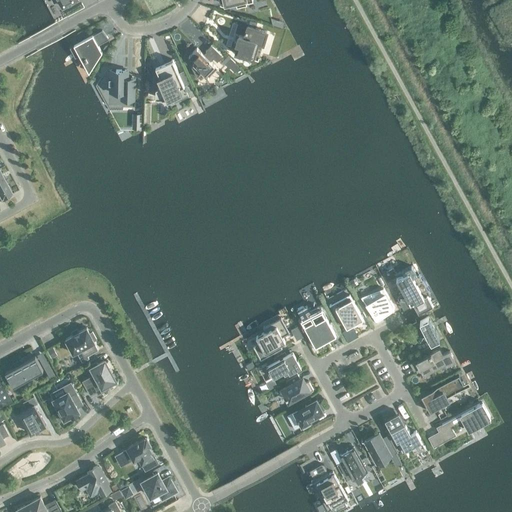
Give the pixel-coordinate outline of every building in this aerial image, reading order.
[(236,44),(238,44),(235,54),(253,59),(258,42),(263,44),(267,32),(259,29),(259,28),(257,27),(257,28),(248,26),(246,30),(245,32),(246,32),(244,37),(239,35),(236,44)] [(102,30),(70,48),(72,51),(73,51),(76,57),(75,57),(75,58),(83,54),(85,57),(84,57),(86,61),(87,61),(91,68),(102,52),(98,46),(109,40),(102,30)] [(197,48),(189,56),(195,62),(193,64),(194,65),(192,67),(196,78),(197,77),(202,72),(208,78),(218,68),(211,62),(213,59),(217,62),(221,58),(210,47),(206,51),(207,52),(204,55),(197,48)] [(226,63),(227,64),(231,67),(235,63),(231,59),(226,63)] [(173,60),(156,67),(160,77),(157,78),(161,86),(156,88),(155,98),(166,98),(167,100),(187,91),(173,60)] [(111,62),(111,70),(109,70),(109,77),(111,77),(110,85),(122,85),(122,92),(134,93),(134,71),(127,70),(127,62),(111,62)] [(0,170),(0,195),(1,197),(11,192),(0,170)] [(411,266),(402,271),(404,275),(396,279),(411,305),(413,304),(418,313),(433,305),(427,296),(424,298),(413,278),(417,276),(411,266)] [(378,319),(394,308),(384,289),(383,289),(374,293),(364,302),(367,305),(367,306),(375,319),(376,319),(377,319),(378,319)] [(336,308),(333,310),(339,321),(342,319),(347,327),(347,328),(357,323),(358,325),(364,321),(350,295),(349,295),(349,296),(341,300),(343,303),(335,308),(336,308)] [(307,307),(297,312),(305,325),(304,326),(306,329),(307,329),(316,345),(325,340),(324,338),(334,333),(335,336),(336,335),(330,324),(329,325),(322,312),(322,313),(321,310),(311,316),(307,307)] [(431,343),(440,338),(429,317),(420,321),(431,343)] [(253,346),(260,360),(282,348),(280,345),(285,342),(282,337),(289,333),(281,318),(263,327),(266,332),(256,337),(259,342),(253,346)] [(66,339),(65,339),(66,340),(73,353),(73,354),(74,353),(76,352),(82,362),(89,358),(88,356),(98,350),(94,342),(95,342),(94,341),(96,339),(92,332),(90,334),(87,329),(87,328),(86,328),(80,332),(80,331),(79,332),(78,332),(78,333),(74,335),(74,334),(74,335),(73,335),(72,336),(66,339)] [(297,328),(291,332),(294,337),(300,334),(297,328)] [(53,348),(49,350),(48,350),(52,357),(57,354),(53,348)] [(431,353),(411,364),(414,371),(420,367),(424,374),(445,362),(447,364),(454,360),(449,351),(442,355),(439,349),(431,353)] [(301,367),(293,352),(267,366),(273,378),(283,373),(285,377),(301,367)] [(43,370),(35,356),(5,372),(12,384),(13,386),(41,371),(43,370)] [(103,387),(110,383),(111,384),(112,384),(112,385),(113,385),(114,385),(114,384),(115,384),(116,384),(116,383),(117,382),(117,381),(117,380),(116,379),(113,373),(112,374),(105,361),(98,364),(96,361),(90,365),(98,379),(85,386),(90,395),(96,392),(98,395),(105,391),(103,387)] [(55,376),(49,364),(43,367),(50,379),(55,376)] [(298,374),(285,381),(288,386),(282,389),(287,397),(286,397),(287,399),(288,398),(289,401),(300,395),(301,397),(313,390),(308,381),(305,383),(302,378),(300,379),(298,374)] [(430,411),(450,401),(446,395),(464,385),(459,375),(422,396),(430,411)] [(273,378),(266,382),(270,388),(277,385),(273,378)] [(0,406),(11,401),(0,381),(0,406)] [(70,397),(68,392),(54,400),(61,413),(59,414),(62,420),(63,422),(65,421),(68,419),(68,417),(72,415),(73,417),(78,414),(77,412),(78,411),(77,408),(83,405),(76,393),(70,397)] [(37,404),(34,397),(24,403),(27,408),(20,412),(19,413),(20,413),(30,433),(31,434),(32,433),(31,433),(36,431),(37,431),(37,430),(40,429),(41,428),(45,426),(46,426),(45,425),(35,405),(37,404)] [(298,409),(287,415),(294,429),(301,425),(301,426),(303,426),(303,427),(310,423),(310,422),(311,421),(310,420),(324,412),(322,410),(324,409),(319,400),(318,401),(316,399),(311,402),(298,409)] [(310,399),(297,406),(298,409),(311,402),(310,399)] [(482,402),(440,425),(442,429),(439,431),(444,441),(451,438),(450,436),(455,433),(450,425),(463,418),(469,428),(490,416),(482,402)] [(399,412),(385,420),(402,452),(422,441),(416,431),(411,434),(399,412)] [(9,435),(3,424),(0,425),(0,443),(4,441),(3,438),(9,435)] [(379,434),(364,442),(371,453),(370,454),(369,454),(374,463),(374,462),(375,462),(376,464),(381,461),(382,461),(386,459),(386,458),(397,452),(389,437),(383,441),(379,434)] [(151,445),(147,438),(145,439),(145,438),(138,441),(136,442),(137,442),(127,448),(128,449),(121,453),(125,460),(132,456),(134,460),(138,458),(145,471),(159,464),(155,457),(153,458),(150,452),(151,451),(149,446),(151,445)] [(354,447),(340,455),(343,460),(349,472),(353,479),(354,478),(358,485),(370,478),(366,472),(372,469),(366,458),(361,461),(354,447)] [(339,463),(338,463),(345,474),(349,472),(343,460),(339,463)] [(310,470),(316,482),(317,481),(317,482),(320,489),(318,490),(323,499),(325,498),(328,504),(329,503),(332,509),(348,500),(345,494),(346,494),(334,473),(333,472),(330,473),(325,465),(325,464),(324,464),(323,464),(322,464),(310,470)] [(98,468),(97,466),(93,468),(94,470),(90,472),(91,473),(77,481),(82,488),(88,485),(92,492),(99,488),(102,494),(110,490),(104,479),(105,479),(99,467),(98,468)] [(158,473),(143,481),(149,493),(154,502),(162,498),(163,498),(176,491),(169,478),(162,482),(158,473)] [(129,487),(122,491),(126,497),(132,493),(129,487)] [(119,490),(111,495),(114,501),(122,496),(119,490)] [(45,506),(40,497),(17,509),(18,511),(57,511),(60,511),(61,511),(60,510),(55,501),(55,500),(54,500),(54,501),(45,506)] [(120,511),(115,502),(109,505),(111,509),(104,511),(98,511),(96,511),(120,511)]
